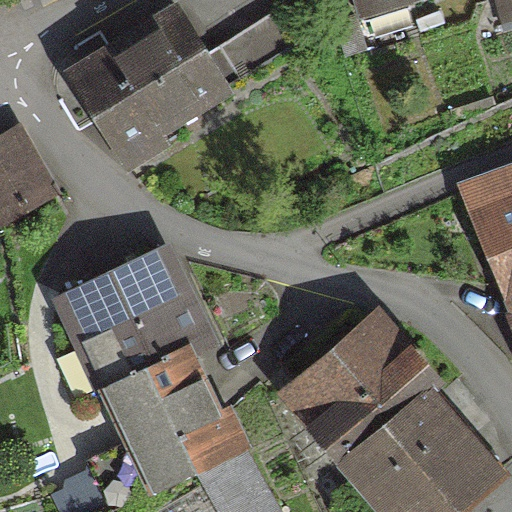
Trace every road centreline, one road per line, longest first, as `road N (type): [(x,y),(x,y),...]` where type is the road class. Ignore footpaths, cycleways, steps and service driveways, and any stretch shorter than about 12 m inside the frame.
road 1 (residential): [(2,78),(95,195),(176,241),(390,299),(443,326),(488,367),(511,411)]
road 2 (residential): [(2,78),(46,31),(102,0)]
